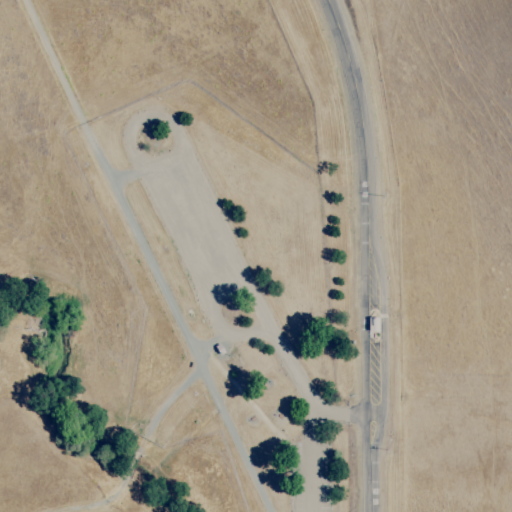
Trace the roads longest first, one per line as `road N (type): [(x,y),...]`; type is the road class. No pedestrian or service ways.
road 1 (track): [(267,511),(20,0)]
road 2 (residential): [(323,0),(357,73),(379,511)]
